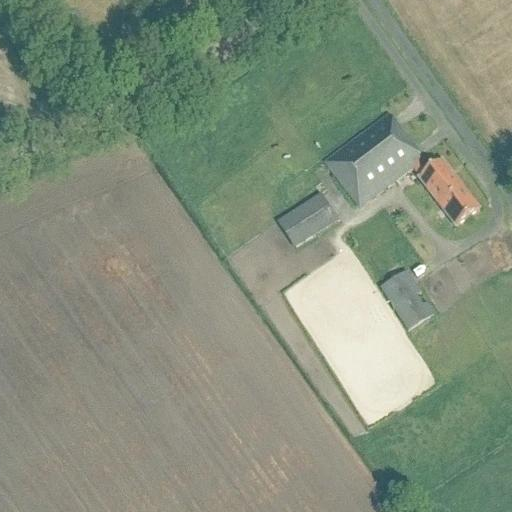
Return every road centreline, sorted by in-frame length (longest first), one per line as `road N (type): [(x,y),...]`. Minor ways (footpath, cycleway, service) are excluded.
road 1 (unclassified): [(0,166),(185,68),(283,0)]
road 2 (unclassified): [(511,205),(371,0)]
